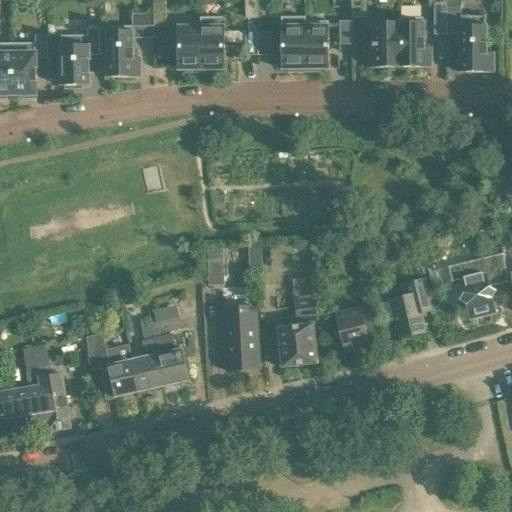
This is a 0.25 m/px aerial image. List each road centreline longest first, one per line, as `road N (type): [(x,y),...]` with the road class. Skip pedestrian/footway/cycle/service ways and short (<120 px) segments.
road 1 (residential): [(0,477),(511,353)]
road 2 (residential): [(0,134),(162,102),(492,95)]
